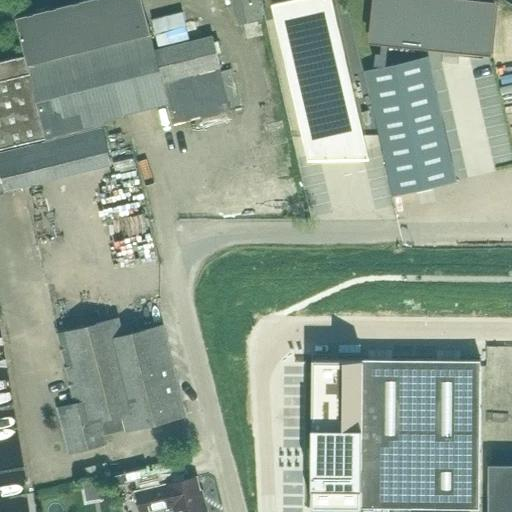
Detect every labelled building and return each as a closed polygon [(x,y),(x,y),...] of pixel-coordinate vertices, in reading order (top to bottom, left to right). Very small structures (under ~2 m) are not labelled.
[(0,148),(105,122),(105,119),(168,103),(173,124),(231,109),(217,54),(222,52),(218,39),(214,41),(212,36),(155,50),(151,33),(150,33),(141,0),(82,0),(16,17),(25,54),(0,60),(0,148)] [(234,0),(238,29),(260,26),(257,0),(234,0)] [(332,0),(271,0),(307,154),(367,154),(332,0)] [(379,67),(385,65),(387,44),(489,54),(495,0),(371,0),(367,42),(381,43),(380,52),(375,51),(374,64),(379,67)] [(379,67),(365,70),(393,194),(456,180),(427,56),(385,65),(379,67)] [(134,230),(143,228),(139,208),(116,213),(120,239),(135,236),(134,230)] [(186,414),(163,325),(123,335),(118,318),(58,333),(76,402),(59,407),(63,426),(62,427),(64,437),(66,436),(70,452),(107,443),(104,431),(124,425),(126,430),(186,414)] [(312,358),(311,506),(361,507),(479,508),(480,359),(312,358)] [(511,511),(511,463),(488,464),(487,511),(511,511)] [(204,511),(196,477),(191,479),(136,492),(139,504),(140,511),(155,511),(162,510),(162,511),(204,511)]
